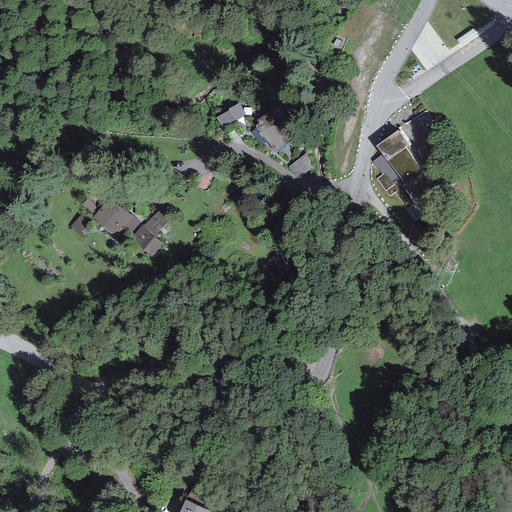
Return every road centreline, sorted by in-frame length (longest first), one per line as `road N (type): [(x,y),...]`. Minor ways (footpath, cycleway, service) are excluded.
road 1 (unclassified): [(377,102),(318,376),(282,393),(152,373),(97,394),(93,427),(141,511)]
road 2 (track): [(511,439),(485,423),(472,352),(449,307),(383,209),(358,186)]
road 3 (unclassified): [(511,20),(404,94),(377,102)]
